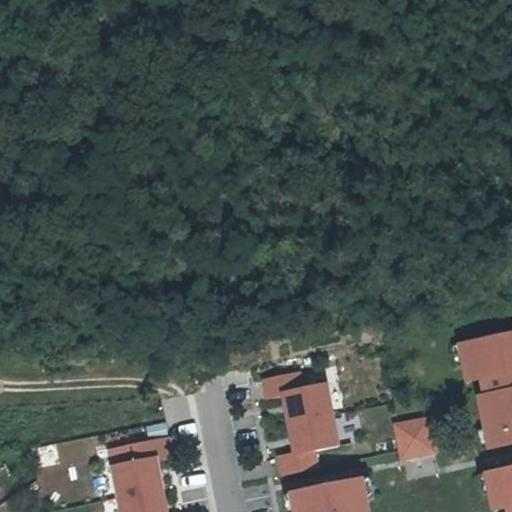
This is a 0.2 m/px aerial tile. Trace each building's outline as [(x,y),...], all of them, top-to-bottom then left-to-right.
[(491,396),(484,397),(494,446),(511,442),(511,332),(465,342),(473,382),(487,379),(491,396)] [(308,370),(264,378),(269,401),(286,397),(297,451),(279,455),(283,477),(322,469),(318,450),(345,444),(333,384),(311,388),(308,370)] [(431,417),(390,423),(397,461),(437,454),(431,417)] [(173,459),(169,441),(135,448),(138,465),(118,469),(124,500),(163,492),(157,462),(173,459)] [(511,469),(497,473),(505,511),(508,511),(511,511),(511,469)] [(375,511),(369,477),(298,491),(302,511),(375,511)] [(166,511),(163,492),(124,500),(126,511),(166,511)]
